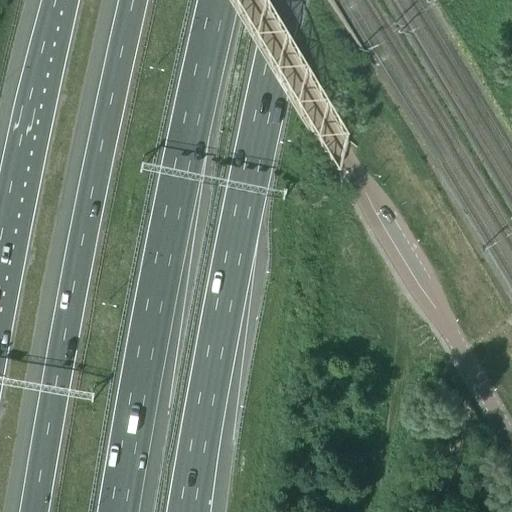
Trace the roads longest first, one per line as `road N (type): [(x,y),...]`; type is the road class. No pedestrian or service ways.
road 1 (motorway): [(187,511),(287,0)]
road 2 (motorway): [(130,0),(52,370),(31,511)]
road 3 (motorway): [(118,511),(217,0)]
road 4 (unclassified): [(511,441),(335,147)]
road 5 (motorway): [(64,0),(0,316)]
road 6 (track): [(439,312),(411,370),(382,511)]
road 7 (unclassified): [(246,0),(335,147)]
